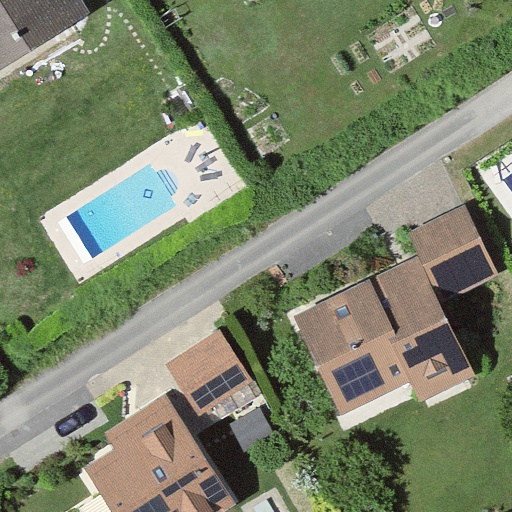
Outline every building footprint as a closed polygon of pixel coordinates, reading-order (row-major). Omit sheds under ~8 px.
[(0,0),(0,55),(80,7),(75,0),(0,0)] [(464,210),(412,234),(443,299),(495,274),(464,210)] [(416,266),(303,320),(346,409),(415,376),(424,395),(467,374),(416,266)] [(219,334),(170,365),(200,412),(249,381),(219,334)] [(126,454),(98,472),(123,511),(210,511),(208,509),(225,498),(165,404),(114,437),(126,454)]
